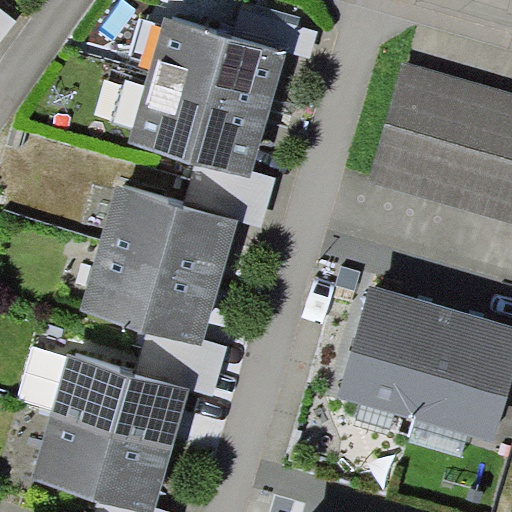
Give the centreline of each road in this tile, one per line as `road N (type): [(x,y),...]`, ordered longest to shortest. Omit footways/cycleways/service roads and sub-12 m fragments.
road 1 (residential): [(363,0),(215,511)]
road 2 (residential): [(0,106),(71,0)]
